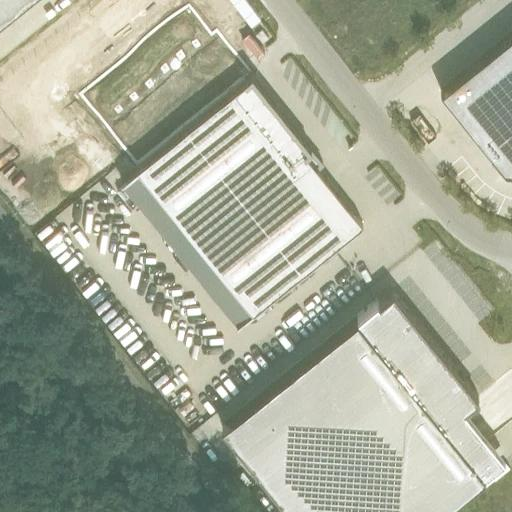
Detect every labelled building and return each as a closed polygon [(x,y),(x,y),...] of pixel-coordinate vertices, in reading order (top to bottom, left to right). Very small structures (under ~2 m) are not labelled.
[(0,0),(0,15),(18,0),(0,0)] [(511,30),(441,88),(467,121),(468,120),(480,134),(479,135),(504,167),(511,168),(511,30)] [(362,222),(317,165),(322,161),(251,72),(244,78),(245,79),(137,166),(253,310),(362,222)] [(356,314),(221,423),(291,511),(437,511),(486,473),(505,457),(464,407),(468,404),(478,395),(471,387),(469,384),(465,379),(462,376),(457,369),(451,362),(451,361),(393,289),(387,293),(388,293),(378,301),(377,298),(356,315),(356,314)] [(494,511),(487,503),(476,511),(494,511)]
